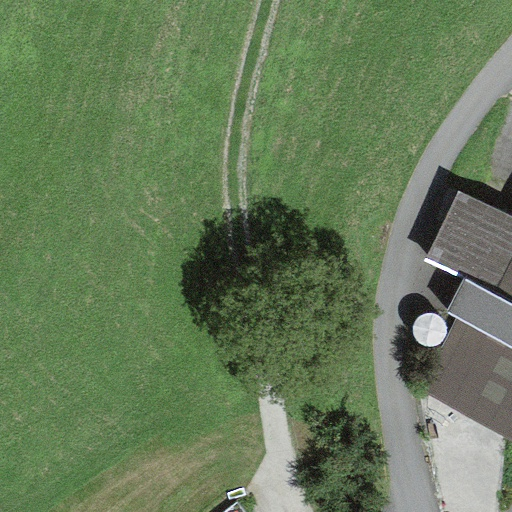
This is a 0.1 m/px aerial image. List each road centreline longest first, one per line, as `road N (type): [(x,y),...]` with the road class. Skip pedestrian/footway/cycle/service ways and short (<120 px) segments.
road 1 (track): [(297,511),(276,442),(232,170),(266,0)]
road 2 (unclassified): [(511,60),(453,132),(421,193),(398,274),(391,334),(396,397),(419,511)]
